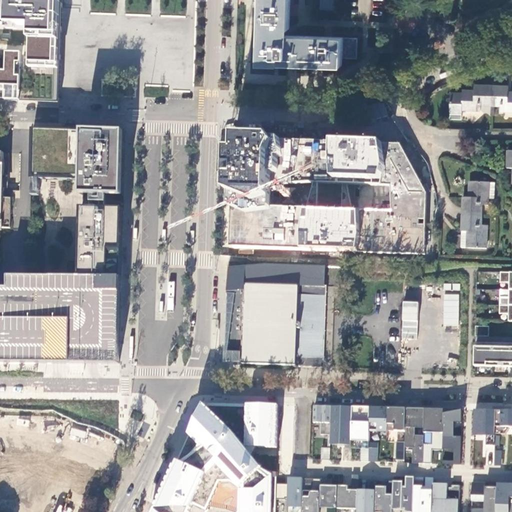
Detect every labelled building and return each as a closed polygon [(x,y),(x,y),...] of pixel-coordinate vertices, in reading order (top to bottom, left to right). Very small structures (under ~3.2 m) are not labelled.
[(0,0),(0,101),(11,102),(30,102),(56,103),(56,80),(57,55),(58,0),(0,0)] [(262,0),(262,11),(261,62),(283,63),(322,65),(342,65),(342,59),(350,59),(357,59),(358,38),(280,36),(281,28),(289,28),(289,0),(262,0)] [(511,95),(509,95),(509,86),(505,86),(475,85),(475,94),(469,94),(463,93),(463,96),(453,96),(452,114),(462,114),(462,110),(481,110),(481,104),(502,105),(502,111),(511,111),(511,95)] [(463,112),(462,120),(480,121),(481,113),(463,112)] [(40,129),(36,129),(34,176),(82,178),(82,195),(124,196),(125,176),(126,157),(126,132),(119,132),(101,131),(84,130),(75,130),(55,130),(48,129),(40,129)] [(241,136),(237,249),(424,254),(427,191),(400,144),(241,136)] [(0,227),(10,228),(11,198),(1,197),(1,191),(3,191),(3,175),(1,175),(2,161),(3,161),(3,153),(0,152),(0,227)] [(488,201),(488,184),(472,184),(471,199),(463,198),(462,233),(470,233),(469,249),(486,250),(487,230),(487,226),(480,226),(481,206),(488,206),(488,201)] [(124,209),(82,208),(80,277),(122,278),(122,272),(123,252),(123,236),(124,214),(124,209)] [(265,265),(229,268),(226,353),(231,353),(237,354),(236,362),(242,362),(242,364),(296,366),(296,365),(322,365),(325,267),(265,265)] [(511,273),(501,273),(501,282),(510,282),(510,305),(500,304),(500,313),(509,313),(509,320),(511,320),(511,273)] [(122,290),(122,278),(80,277),(29,277),(9,277),(9,289),(0,288),(0,363),(34,363),(47,363),(69,364),(120,364),(120,353),(122,302),(122,290)] [(443,325),(458,325),(459,294),(444,294),(443,325)] [(418,301),(402,301),(401,339),(417,339),(418,301)] [(475,337),(485,337),(485,327),(476,327),(475,337)] [(475,367),(511,367),(511,348),(478,347),(475,347),(475,367)] [(231,353),(226,353),(225,364),(242,364),(242,362),(236,362),(237,354),(231,353)] [(273,511),(279,402),(253,402),(250,444),(209,410),(157,511),(207,511),(220,476),(234,475),(244,484),(242,511),(273,511)] [(333,408),(314,407),(312,420),(331,421),(333,408)] [(389,434),(390,408),(371,407),(370,434),(389,434)] [(355,409),(333,408),(331,421),(330,447),(352,449),(355,409)] [(409,435),(411,409),(390,408),(389,434),(409,435)] [(424,432),(424,410),(411,409),(409,435),(423,435),(424,432)] [(461,409),(443,412),(442,433),(442,463),(461,464),(461,409)] [(443,412),(443,410),(424,410),(424,432),(442,433),(443,412)] [(495,435),(495,426),(495,410),(473,410),(472,435),(495,435)] [(495,426),(511,426),(511,410),(495,410),(495,426)] [(85,439),(87,430),(72,426),(70,435),(85,439)] [(321,447),(320,459),(329,459),(330,447),(321,447)] [(0,483),(0,481),(103,488),(105,461),(0,453),(0,483)] [(392,511),(414,511),(415,486),(415,478),(407,477),(406,487),(403,486),(403,482),(394,482),(392,511)] [(415,486),(414,511),(432,511),(433,483),(434,478),(426,478),(426,486),(415,486)] [(286,508),(302,509),(303,497),(303,479),(286,479),(286,508)] [(314,480),(309,498),(303,497),(302,509),(302,511),(320,511),(321,486),(321,480),(314,480)] [(392,511),(394,482),(385,481),(385,487),(377,487),(376,491),(375,511),(392,511)] [(432,511),(459,511),(460,485),(452,485),(452,487),(448,487),(448,484),(433,483),(432,511)] [(472,509),(471,511),(496,511),(497,487),(483,487),(483,483),(473,483),(472,500),(485,501),(485,509),(472,509)] [(498,487),(496,511),(511,511),(511,496),(510,496),(511,483),(498,483),(498,487)] [(337,511),(338,509),(339,486),(321,486),(320,511),(337,511)] [(358,510),(359,490),(348,490),(349,487),(339,486),(338,509),(358,510)] [(375,511),(376,491),(359,490),(358,510),(357,511),(375,511)]
